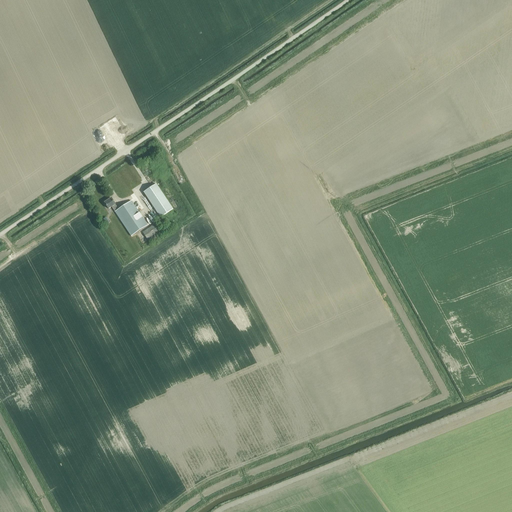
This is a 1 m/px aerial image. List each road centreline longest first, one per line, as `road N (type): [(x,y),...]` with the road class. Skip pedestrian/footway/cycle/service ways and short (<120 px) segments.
road 1 (unclassified): [(0,232),(347,0)]
road 2 (track): [(344,460),(511,394)]
